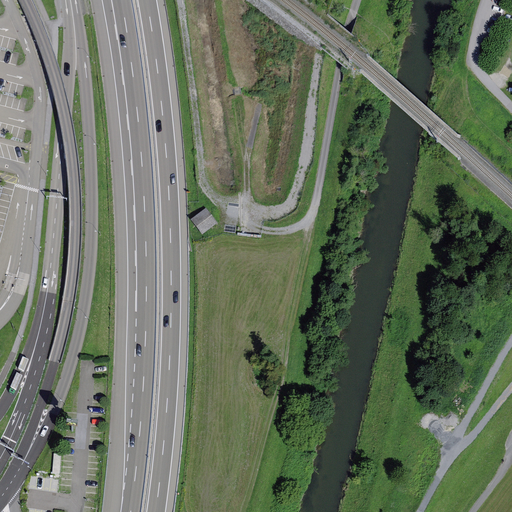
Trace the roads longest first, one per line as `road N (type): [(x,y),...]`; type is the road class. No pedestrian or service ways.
road 1 (track): [(181,0),(201,178),(218,203),(276,231),(292,230),(317,208),(357,0)]
road 2 (motorway): [(123,0),(143,161),(148,297),(132,511)]
road 3 (motorway): [(158,511),(174,272),(149,0)]
road 4 (secondary): [(0,493),(51,417),(81,324),(92,205),(85,74),(74,29)]
road 5 (secondary): [(74,29),(48,324),(37,373),(0,458)]
road 6 (track): [(317,208),(284,374),(245,511)]
road 7 (track): [(246,159),(218,0)]
road 8 (track): [(511,388),(446,460),(420,511)]
road 9 (track): [(446,460),(511,341)]
road 10 (track): [(260,103),(246,159),(251,222)]
